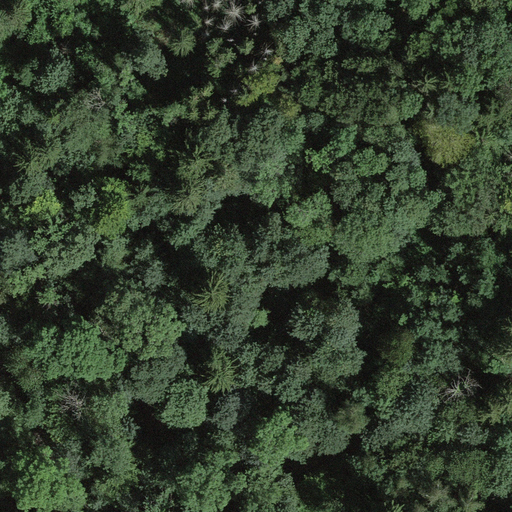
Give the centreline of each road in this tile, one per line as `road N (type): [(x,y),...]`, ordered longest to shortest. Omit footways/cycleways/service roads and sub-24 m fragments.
road 1 (track): [(0,204),(40,229),(275,450),(474,383),(511,396)]
road 2 (track): [(84,511),(0,364)]
